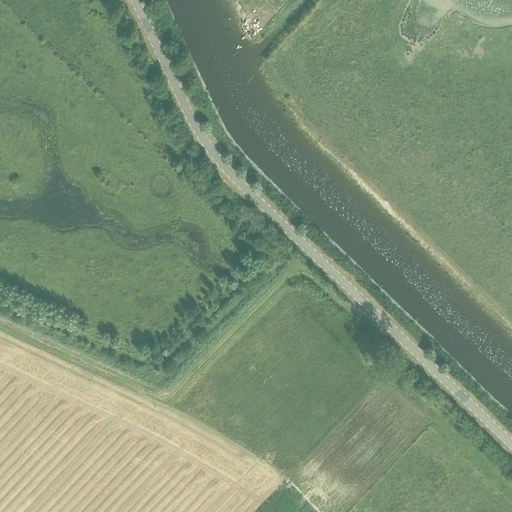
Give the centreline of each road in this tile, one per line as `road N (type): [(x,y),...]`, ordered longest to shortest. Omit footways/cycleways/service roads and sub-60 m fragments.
road 1 (tertiary): [(511,442),(215,157),(134,0)]
road 2 (track): [(299,266),(158,398),(0,325)]
road 3 (track): [(402,339),(358,324),(252,219),(215,157)]
